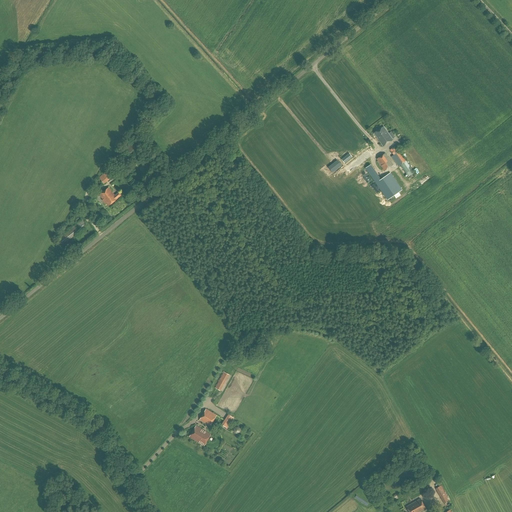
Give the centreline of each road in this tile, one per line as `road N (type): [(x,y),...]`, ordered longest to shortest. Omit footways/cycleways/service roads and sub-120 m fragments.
road 1 (unclassified): [(0,318),(392,0)]
road 2 (unclassified): [(154,511),(102,429),(0,368)]
